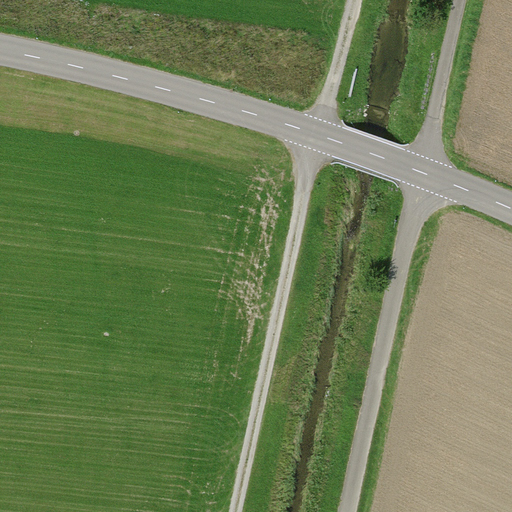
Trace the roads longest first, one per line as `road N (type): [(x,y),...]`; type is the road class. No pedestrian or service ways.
road 1 (tertiary): [(0,51),(227,106),(511,210)]
road 2 (track): [(238,511),(317,134),(357,0)]
road 3 (track): [(461,0),(424,172)]
